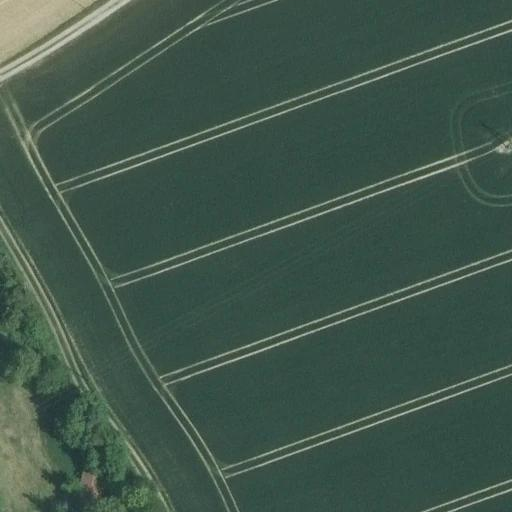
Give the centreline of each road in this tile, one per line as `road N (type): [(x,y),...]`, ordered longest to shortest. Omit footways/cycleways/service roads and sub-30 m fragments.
road 1 (track): [(0,222),(162,511)]
road 2 (track): [(123,0),(0,73)]
